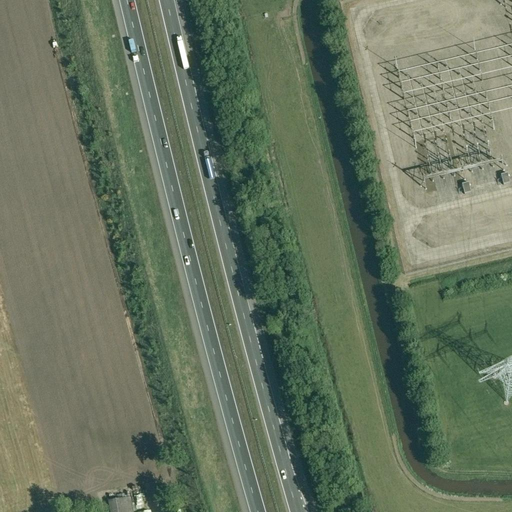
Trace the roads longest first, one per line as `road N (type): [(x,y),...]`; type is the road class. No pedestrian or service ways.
road 1 (motorway): [(128,0),(258,511)]
road 2 (motorway): [(297,511),(168,0)]
